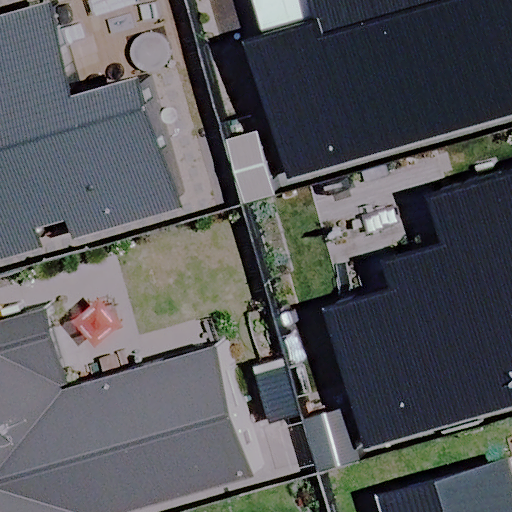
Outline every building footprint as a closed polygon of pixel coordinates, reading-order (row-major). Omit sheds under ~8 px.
[(78,0),(46,0),(0,13),(0,250),(62,233),(56,211),(93,201),(99,223),(203,193),(166,64),(101,82),(78,0)] [(276,26),(315,163),(511,107),(511,0),(336,0),(339,8),(276,26)] [(354,295),(393,431),(511,397),(511,162),(459,178),(473,226),(414,243),(424,275),(354,295)] [(68,296),(0,314),(0,511),(89,511),(274,460),(239,338),(91,379),(68,296)] [(367,391),(323,404),(339,461),(383,448),(367,391)] [(511,511),(511,451),(400,483),(408,511),(511,511)]
